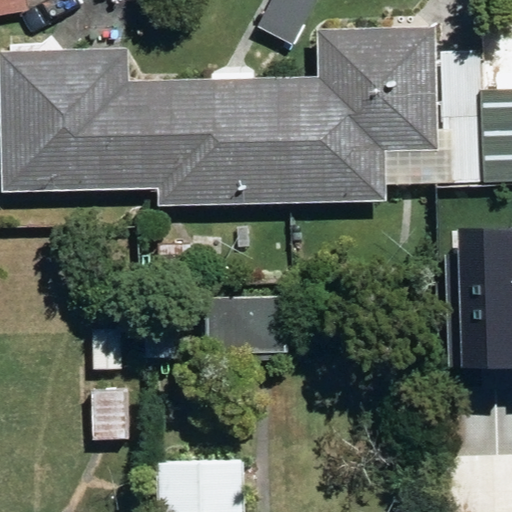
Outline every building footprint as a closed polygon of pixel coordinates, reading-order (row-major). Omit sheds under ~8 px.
[(297,44),(319,0),(267,0),(256,23),(297,44)] [(3,48),(7,192),(164,188),(164,207),(391,201),(391,182),(511,178),(511,71),(502,72),(503,90),(486,90),(485,52),(443,53),(442,27),(322,30),(323,75),(136,80),(135,44),(3,48)] [(511,212),(466,215),(467,241),(452,242),(456,302),(471,301),(474,352),(511,350),(511,212)] [(133,389),(93,389),(94,441),(134,440),(133,389)] [(250,511),(252,462),(165,459),(163,511),(250,511)]
